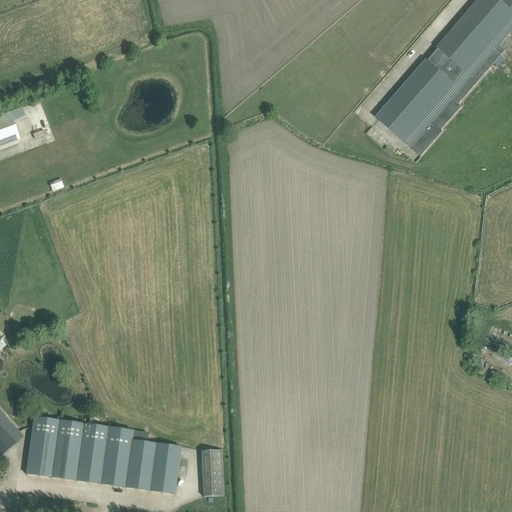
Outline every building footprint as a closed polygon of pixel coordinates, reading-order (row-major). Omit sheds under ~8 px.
[(511,0),(498,0),(499,0),(498,0),(478,0),(437,48),(438,50),(428,62),(426,60),(376,118),(421,158),(441,134),(440,132),(460,109),(457,106),(505,51),(499,46),(511,30),(511,0)] [(0,147),(20,140),(10,113),(0,116),(0,147)] [(52,192),(64,188),(61,179),(49,183),(52,192)] [(0,458),(7,452),(23,438),(0,411),(0,458)] [(28,465),(26,475),(174,495),(176,485),(181,448),(146,443),(147,434),(133,432),(106,428),(88,426),(34,418),(28,465)] [(221,451),(201,452),(204,498),(224,497),(221,451)]
